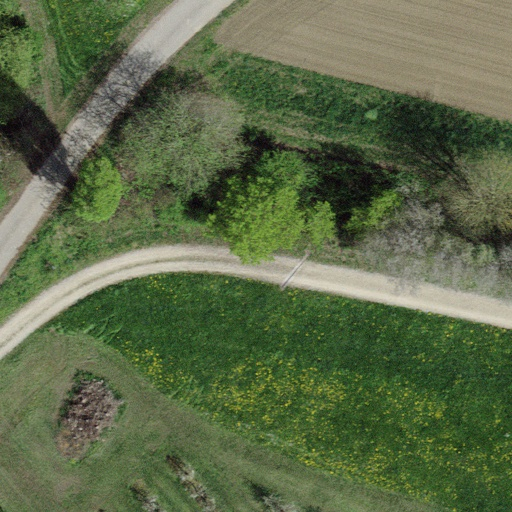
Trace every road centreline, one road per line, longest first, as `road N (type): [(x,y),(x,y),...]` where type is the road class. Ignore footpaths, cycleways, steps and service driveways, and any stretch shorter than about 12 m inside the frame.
road 1 (track): [(0,351),(88,290),(206,259),(511,318)]
road 2 (track): [(0,269),(189,27),(222,0)]
